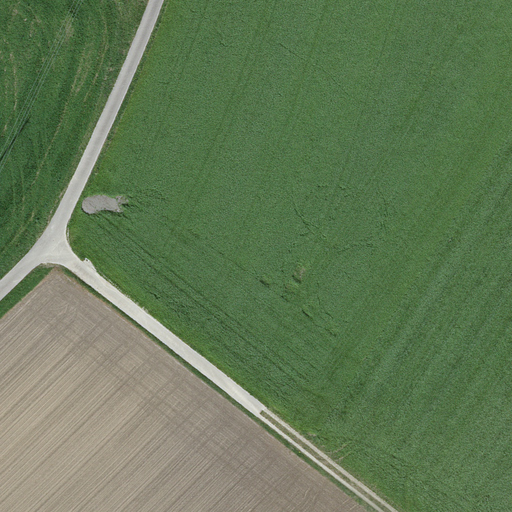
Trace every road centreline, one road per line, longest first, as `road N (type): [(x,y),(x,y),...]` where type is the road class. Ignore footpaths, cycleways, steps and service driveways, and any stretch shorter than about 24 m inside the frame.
road 1 (track): [(392,511),(53,245)]
road 2 (track): [(156,0),(116,129),(53,245),(0,297)]
